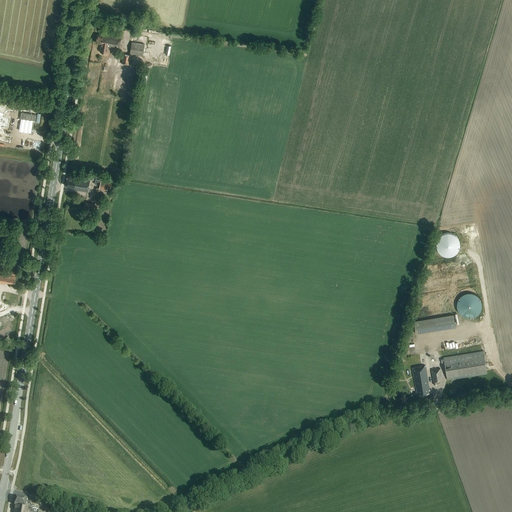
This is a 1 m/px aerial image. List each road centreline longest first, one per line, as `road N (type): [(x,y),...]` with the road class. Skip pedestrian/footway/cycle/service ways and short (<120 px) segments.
road 1 (secondary): [(3,489),(84,0)]
road 2 (tertiary): [(511,393),(371,419),(175,511)]
road 3 (track): [(79,25),(304,53)]
